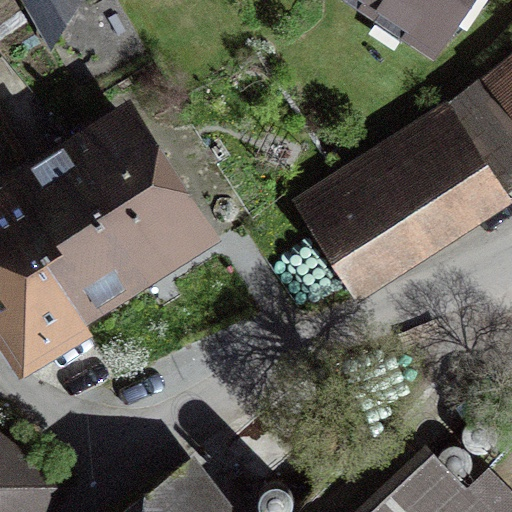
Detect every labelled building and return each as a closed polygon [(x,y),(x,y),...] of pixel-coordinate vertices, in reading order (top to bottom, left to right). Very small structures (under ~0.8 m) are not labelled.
[(26,0),(45,32),(92,5),(88,0),(26,0)] [(363,0),(435,48),(482,0),(363,0)] [(511,65),(490,83),(511,110),(511,65)] [(96,207),(138,271),(199,234),(121,113),(76,142),(111,197),(96,207)] [(324,228),(360,282),(497,193),(446,114),(299,208),(316,234),(324,228)] [(111,197),(76,142),(26,174),(71,243),(45,260),(77,310),(138,271),(96,207),(111,197)] [(71,243),(26,174),(0,190),(0,312),(28,356),(84,321),(77,310),(45,260),(71,243)] [(0,511),(15,511),(35,487),(0,458),(0,511)] [(474,511),(423,459),(367,511),(474,511)] [(198,511),(171,475),(122,511),(198,511)]
